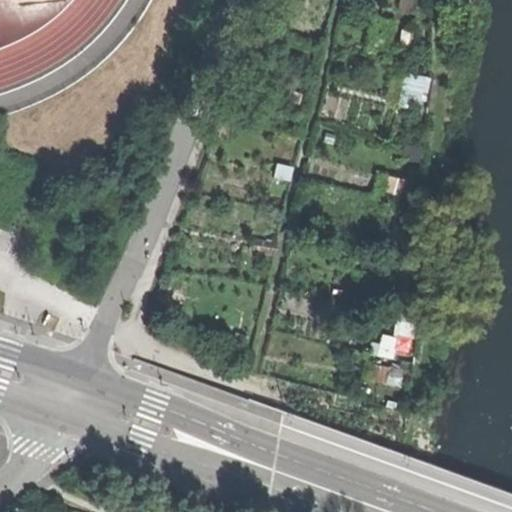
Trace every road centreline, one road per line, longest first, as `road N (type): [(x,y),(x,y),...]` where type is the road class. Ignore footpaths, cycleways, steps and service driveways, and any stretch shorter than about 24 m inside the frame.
road 1 (unclassified): [(79,377),(178,164),(233,0)]
road 2 (secondary): [(437,511),(79,377)]
road 3 (secondary): [(63,416),(337,511)]
